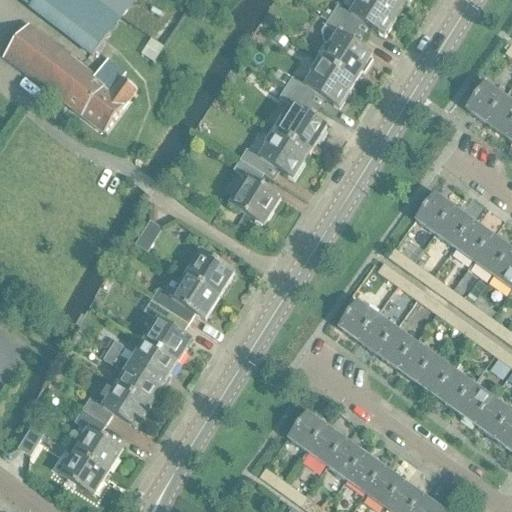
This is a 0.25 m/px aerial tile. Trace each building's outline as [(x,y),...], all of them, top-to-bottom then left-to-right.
[(14,0),(29,11),(28,12),(92,61),(137,0),(14,0)] [(336,9),(330,19),(356,35),(361,26),(384,40),(400,14),(377,0),(361,0),(350,18),(336,9)] [(377,0),(400,14),(408,0),(377,0)] [(323,46),(314,60),(321,64),(355,86),(372,60),(349,46),(356,35),(330,19),(323,15),(320,20),(327,24),(323,31),(320,36),(323,46)] [(4,61),(53,98),(105,137),(137,95),(120,82),(125,76),(108,64),(95,81),(28,30),(4,61)] [(292,81),(285,92),(310,108),(316,98),(338,112),(355,86),(321,64),(305,90),(292,81)] [(485,130),(504,103),(485,89),(465,115),(485,130)] [(292,111),(276,136),(310,158),(326,132),(304,118),(310,108),(285,92),(278,103),(292,111)] [(511,133),(511,108),(504,103),(485,130),(505,143),(511,133)] [(246,154),(239,165),(263,180),(269,170),(293,185),(310,158),(276,136),(259,162),(246,154)] [(246,184),(230,210),(263,231),(280,204),(257,190),(263,180),(239,165),(232,176),(246,184)] [(435,241),(454,214),(434,200),(415,226),(435,241)] [(473,228),(454,214),(435,241),(454,254),(473,228)] [(134,250),(146,257),(161,233),(150,226),(134,250)] [(492,242),(473,228),(454,254),(473,268),(492,242)] [(492,242),(473,268),(492,282),(511,256),(492,242)] [(394,253),(388,262),(409,277),(415,268),(394,253)] [(511,256),(492,282),(511,296),(511,295),(511,256)] [(185,280),(219,302),(233,278),(199,257),(185,280)] [(397,291),(404,282),(384,268),(377,277),(397,291)] [(415,268),(409,277),(428,291),(434,282),(415,268)] [(158,292),(150,305),(188,328),(194,319),(204,325),(219,302),(185,280),(172,301),(158,292)] [(423,296),(404,282),(397,291),(416,305),(423,296)] [(434,282),(428,291),(446,304),(452,295),(434,282)] [(452,295),(446,304),(465,318),(472,309),(474,305),(467,300),(465,304),(460,301),(465,294),(457,289),(452,295)] [(423,296),(416,305),(435,319),(442,310),(423,296)] [(188,328),(150,305),(143,317),(156,325),(143,346),(177,368),(191,345),(181,339),(188,328)] [(357,347),(376,321),(356,307),(337,333),(357,347)] [(472,309),(465,318),(486,332),(492,323),(472,309)] [(461,324),(442,310),(435,319),(455,333),(461,324)] [(376,321),(357,347),(376,361),(395,335),(376,321)] [(492,323),(486,332),(505,346),(511,337),(492,323)] [(461,324),(455,333),(446,345),(446,346),(437,358),(441,361),(442,360),(451,367),(458,357),(449,351),(454,343),(469,354),(475,347),(481,338),(461,324)] [(395,335),(376,361),(395,375),(414,349),(395,335)] [(500,351),(481,338),(475,347),(493,360),(500,351)] [(115,345),(109,355),(117,360),(123,350),(115,345)] [(143,346),(129,367),(164,389),(177,368),(143,346)] [(433,363),(414,349),(395,375),(415,389),(433,363)] [(511,360),(500,351),(493,360),(511,373),(511,360)] [(117,360),(109,355),(105,352),(99,362),(123,376),(115,390),(149,411),(164,389),(129,367),(117,360)] [(433,363),(415,389),(434,403),(453,376),(433,363)] [(472,390),(453,376),(434,403),(453,417),(472,390)] [(88,402),(80,415),(104,430),(111,418),(136,434),(149,411),(115,390),(102,411),(88,402)] [(491,404),(472,390),(453,417),(472,430),(491,404)] [(491,404),(472,430),(492,444),(511,418),(491,404)] [(104,430),(80,415),(73,426),(86,435),(73,456),(107,477),(122,454),(98,439),(104,430)] [(307,459),(326,432),(306,418),(287,444),(307,459)] [(511,457),(511,418),(492,444),(511,459),(511,457)] [(32,429),(16,453),(28,461),(44,436),(32,429)] [(345,446),(326,432),(307,459),(326,472),(345,446)] [(364,460),(345,446),(326,472),(345,486),(364,460)] [(107,477),(73,456),(58,480),(92,501),(107,477)] [(383,474),(364,460),(345,486),(364,500),(383,474)] [(280,497),(286,488),(266,473),(259,482),(280,497)] [(383,474),(364,500),(381,511),(384,511),(403,487),(383,474)] [(414,511),(422,501),(403,487),(384,511),(414,511)] [(305,501),(286,488),(280,497),(299,510),(305,501)] [(320,511),(305,501),(299,510),(301,511),(320,511)] [(437,511),(422,501),(414,511),(437,511)]
